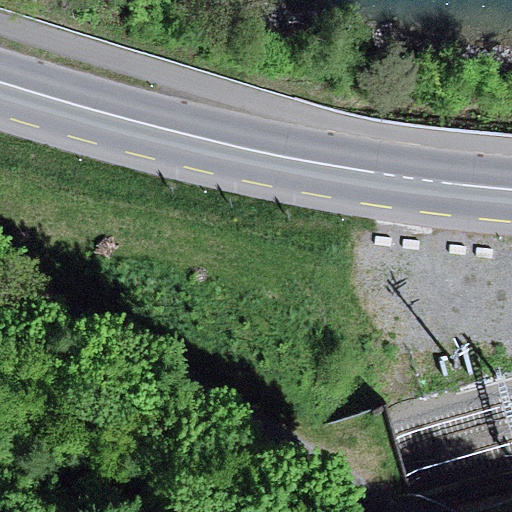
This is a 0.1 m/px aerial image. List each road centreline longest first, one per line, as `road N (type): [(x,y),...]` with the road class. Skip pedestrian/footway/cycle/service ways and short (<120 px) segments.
road 1 (primary): [(511,190),(248,151),(0,82)]
road 2 (track): [(0,285),(187,371),(335,477),(408,511)]
